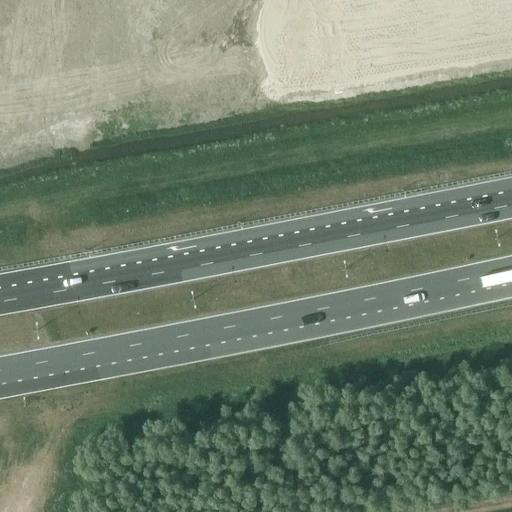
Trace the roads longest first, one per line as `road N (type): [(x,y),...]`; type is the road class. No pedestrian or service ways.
road 1 (trunk): [(0,370),(511,268)]
road 2 (trunk): [(511,205),(6,301)]
